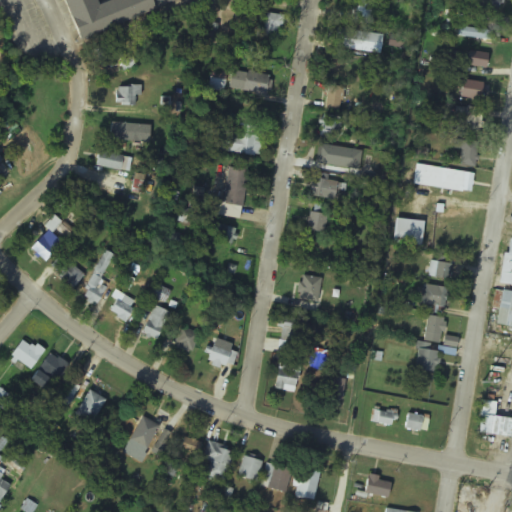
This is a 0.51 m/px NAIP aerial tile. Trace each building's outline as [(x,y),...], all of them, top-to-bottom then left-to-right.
[(59,0),(74,41),(186,0),(111,0),(112,1),(94,7),(91,0),(59,0)] [(350,25),(369,28),(373,3),(353,0),(350,25)] [(499,0),(477,0),(475,7),(496,13),(499,0)] [(259,41),(278,43),(281,17),(262,15),(259,41)] [(456,39),(493,42),(494,32),(457,29),(456,39)] [(381,39),(336,30),(333,46),(378,56),(381,39)] [(122,73),(134,68),(125,42),(93,53),(99,68),(117,61),(122,73)] [(238,92),(267,98),(271,79),(242,73),(238,92)] [(114,106),(136,108),(138,89),(115,87),(114,106)] [(323,110),(339,114),(344,90),(327,87),(323,110)] [(480,135),(481,110),(454,109),(453,119),(464,120),(464,135),(480,135)] [(319,141),(339,141),(339,118),(319,118),(319,141)] [(147,126),(108,126),(108,144),(147,144),(147,126)] [(256,160),(261,140),(223,130),(217,150),(256,160)] [(476,169),(476,143),(455,143),(455,169),(476,169)] [(352,173),(381,179),(386,157),(357,151),(352,173)] [(93,167),(119,173),(122,159),(96,153),(93,167)] [(470,195),(473,175),(415,166),(412,186),(470,195)] [(246,172),(227,170),(222,204),(211,202),(209,215),(239,219),(246,172)] [(309,196),(332,203),(337,185),(315,178),(309,196)] [(327,208),(311,205),(306,232),(322,235),(327,208)] [(206,237),(230,246),(235,231),(211,223),(206,237)] [(44,262),(61,245),(47,232),(30,249),(44,262)] [(511,239),(504,239),(498,285),(511,286),(511,239)] [(109,285),(100,280),(112,257),(105,253),(80,300),(96,308),(109,285)] [(57,279),(73,288),(83,272),(68,262),(57,279)] [(429,280),(449,280),(449,263),(429,263),(429,280)] [(296,302),(319,303),(320,278),(298,277),(296,302)] [(169,293),(155,286),(150,297),(164,304),(169,293)] [(447,289),(422,286),(419,306),(444,309),(447,289)] [(496,326),(511,327),(511,290),(498,290),(496,326)] [(122,322),(135,306),(123,296),(109,312),(122,322)] [(169,313),(155,306),(141,334),(155,341),(169,313)] [(441,318),(424,318),(424,343),(441,343),(441,318)] [(277,353),(290,354),(292,339),(301,340),(302,323),(280,321),(277,353)] [(191,354),(198,335),(180,328),(173,347),(191,354)] [(229,351),(231,346),(215,338),(204,361),(229,373),(237,355),(229,351)] [(42,354),(23,339),(10,356),(29,371),(42,354)] [(435,373),(437,347),(416,345),(414,371),(435,373)] [(40,389),(49,378),(55,383),(67,367),(49,354),(29,380),(40,389)] [(271,390),(293,394),(298,367),(276,363),(271,390)] [(343,380),(330,378),(327,400),(340,402),(343,380)] [(80,389),(70,382),(54,405),(64,412),(80,389)] [(71,417),(87,428),(105,402),(88,391),(71,417)] [(495,404),(480,402),(475,434),(509,439),(511,420),(493,417),(495,404)] [(394,413),(371,409),(368,423),(391,427),(394,413)] [(402,429),(417,433),(422,418),(406,413),(402,429)] [(125,447),(142,456),(158,427),(141,418),(125,447)] [(198,442),(181,439),(177,461),(194,464),(198,442)] [(221,485),(232,452),(206,443),(200,459),(209,462),(203,479),(221,485)] [(255,482),(260,462),(241,458),(236,478),(255,482)] [(283,493),(289,470),(265,463),(259,487),(283,493)] [(311,502),(318,474),(296,469),(289,496),(311,502)] [(0,477),(0,499),(11,488),(0,477)] [(386,497),(389,481),(365,477),(362,494),(386,497)]
